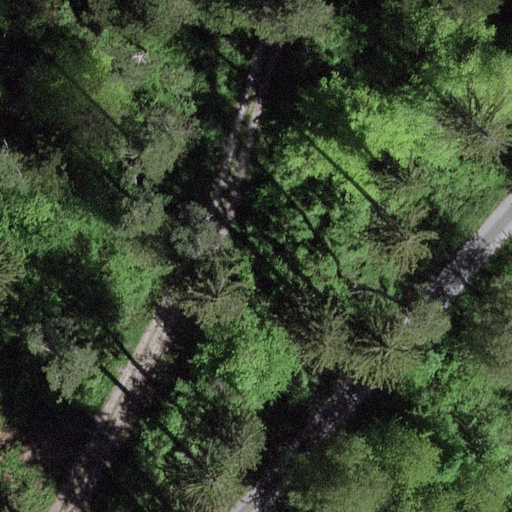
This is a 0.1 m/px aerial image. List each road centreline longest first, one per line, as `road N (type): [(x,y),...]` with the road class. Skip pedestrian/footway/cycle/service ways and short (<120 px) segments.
road 1 (track): [(70,511),(172,324),(238,163),(286,0)]
road 2 (track): [(511,212),(244,511)]
